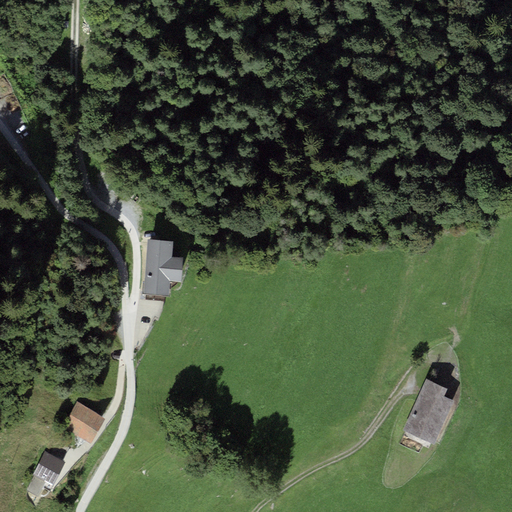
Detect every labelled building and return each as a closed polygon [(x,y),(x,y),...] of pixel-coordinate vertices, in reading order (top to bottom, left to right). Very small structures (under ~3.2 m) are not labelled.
[(173,241),(147,239),(143,295),(169,297),(170,281),(181,282),(183,258),(172,257),(173,241)] [(120,359),(121,351),(117,352),(114,353),(112,355),(113,358),(117,359),(120,359)] [(426,379),(403,430),(435,445),(455,401),(444,396),(447,389),(426,379)] [(105,419),(77,402),(61,427),(89,444),(105,419)] [(65,463),(45,452),(33,475),(34,476),(46,482),(53,486),(65,463)] [(38,497),(46,482),(34,476),(27,491),(38,497)]
